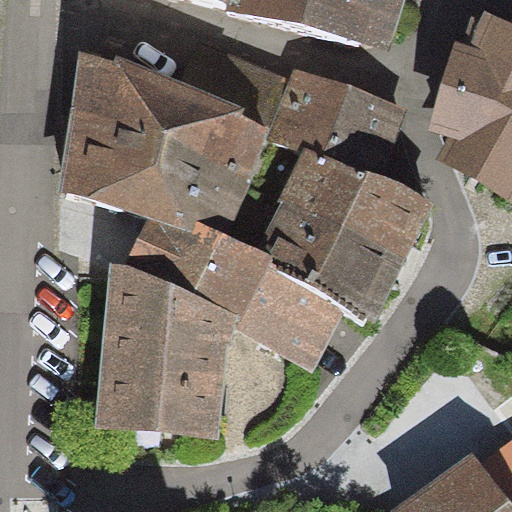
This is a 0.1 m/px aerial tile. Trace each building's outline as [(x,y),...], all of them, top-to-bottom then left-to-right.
[(190,0),(229,10),(232,0),(190,0)] [(232,0),(229,10),(227,17),(258,25),(390,59),(408,0),(232,0)] [(434,140),(449,144),(436,169),(511,209),(511,38),(489,28),(475,60),(458,56),(434,140)] [(284,81),(200,44),(182,95),(246,120),(243,127),(268,139),(275,141),(289,106),(279,102),(284,81)] [(74,116),(249,186),(268,139),(243,127),(246,120),(182,95),(115,68),(114,74),(81,65),(74,116)] [(306,154),(379,187),(409,116),(321,84),(301,76),(289,106),(275,141),(306,154)] [(61,201),(147,228),(222,250),(252,189),(249,186),(74,116),(61,201)] [(379,187),(306,154),(284,203),(256,261),(274,268),(270,276),(345,316),(373,329),(399,279),(412,255),(434,215),(379,187)] [(147,228),(128,279),(240,328),(313,374),(345,316),(270,276),(274,268),(256,261),(222,250),(147,228)] [(114,274),(97,439),(220,447),(230,353),(233,353),(240,328),(128,279),(114,274)] [(509,511),(474,465),(402,511),(509,511)]
